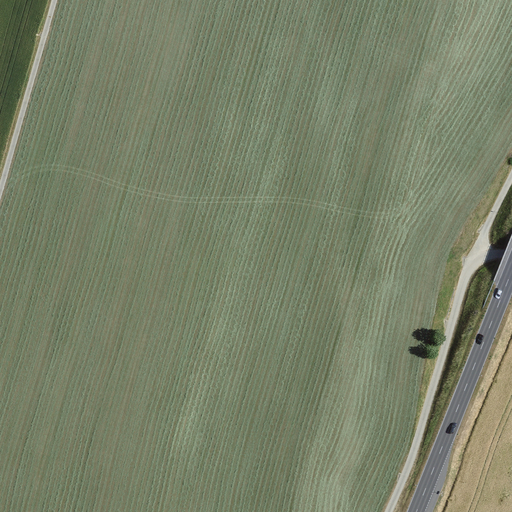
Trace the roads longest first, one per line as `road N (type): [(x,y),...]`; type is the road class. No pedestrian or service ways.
road 1 (track): [(475,254),(388,511)]
road 2 (secondary): [(511,270),(416,511)]
road 3 (track): [(0,192),(55,0)]
